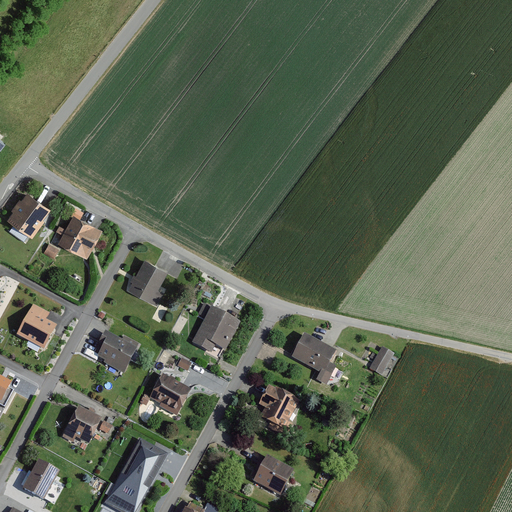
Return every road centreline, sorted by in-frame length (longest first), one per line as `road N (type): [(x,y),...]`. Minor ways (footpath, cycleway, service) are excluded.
road 1 (residential): [(0,483),(137,227)]
road 2 (residential): [(168,511),(282,306)]
road 3 (residential): [(282,306),(511,356)]
road 4 (unclassified): [(24,166),(152,0)]
road 5 (residential): [(137,227),(282,306)]
road 6 (residential): [(24,166),(137,227)]
